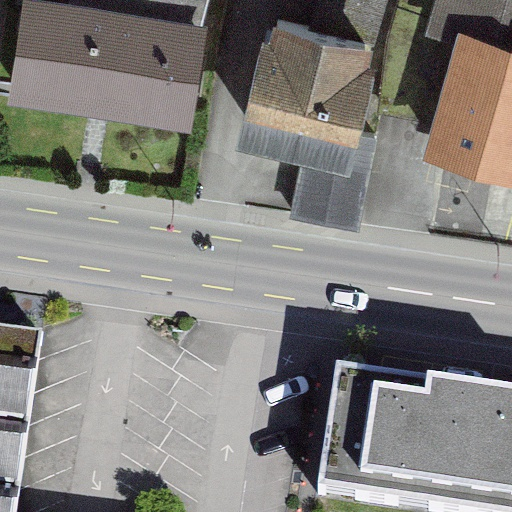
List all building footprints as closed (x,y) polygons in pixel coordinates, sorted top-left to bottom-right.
[(28,0),(14,84),(184,110),(198,21),(195,20),(200,0),(28,0)] [(383,0),(317,0),(310,26),(364,39),(372,41),(383,0)] [(511,0),(401,0),(391,35),(382,104),(437,113),(462,28),(511,42),(511,0)] [(364,39),(310,26),(278,18),(250,123),(310,138),(342,147),(348,126),(364,63),(359,62),(364,39)] [(437,113),(431,134),(511,157),(511,42),(462,28),(437,113)] [(348,126),(342,147),(310,138),(304,151),(292,211),(359,224),(376,132),(348,126)] [(0,511),(15,511),(41,336),(0,330),(0,511)] [(511,397),(336,371),(320,471),(357,477),(354,499),(397,506),(400,483),(431,488),(428,510),(438,511),(507,511),(510,500),(511,500),(511,397)]
